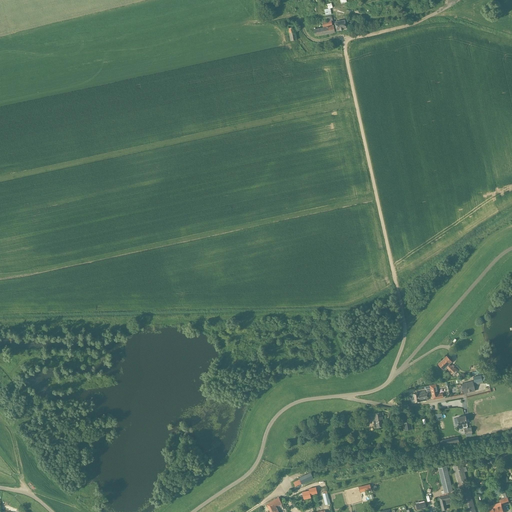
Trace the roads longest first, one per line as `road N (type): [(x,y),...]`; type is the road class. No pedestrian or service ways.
road 1 (unclassified): [(390,379),(404,328),(343,38)]
road 2 (track): [(231,23),(296,18),(319,42),(416,22),(458,0)]
road 3 (track): [(0,59),(152,49),(231,23)]
road 4 (unclassified): [(193,511),(252,471),(281,409),(344,395)]
road 5 (residential): [(344,395),(424,404),(484,389)]
